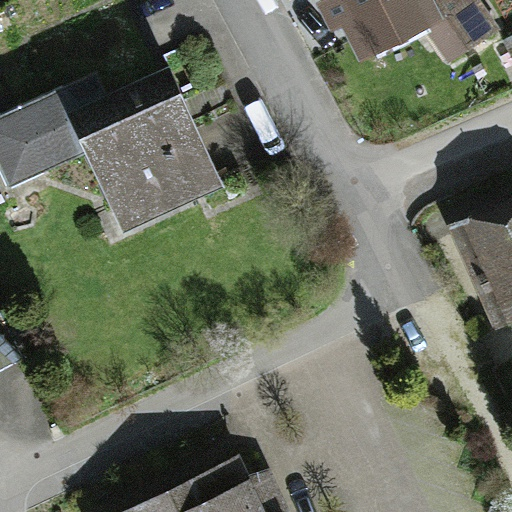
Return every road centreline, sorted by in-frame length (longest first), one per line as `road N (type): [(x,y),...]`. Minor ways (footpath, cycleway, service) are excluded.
road 1 (residential): [(356,189),(406,288),(0,479)]
road 2 (residential): [(251,0),(356,189)]
road 3 (residential): [(356,189),(511,120)]
